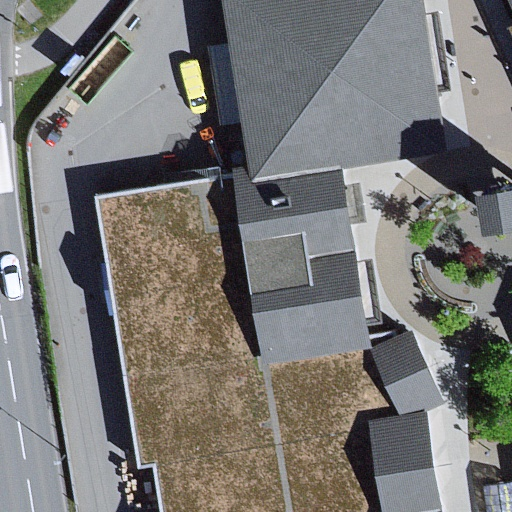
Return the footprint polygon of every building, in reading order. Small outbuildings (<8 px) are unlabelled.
[(424,0),(226,0),(251,177),(349,162),(445,148),(424,0)] [(362,243),(349,162),(251,177),(99,202),(112,283),(362,243)] [(511,183),(491,186),(496,225),(511,222),(511,183)] [(377,340),(362,243),(112,283),(127,381),(377,340)] [(377,340),(127,381),(139,465),(157,462),(432,418),(430,406),(450,396),(417,323),(377,340)] [(165,511),(419,511),(445,508),(432,418),(157,462),(165,511)] [(511,511),(511,481),(487,484),(489,511),(511,511)]
